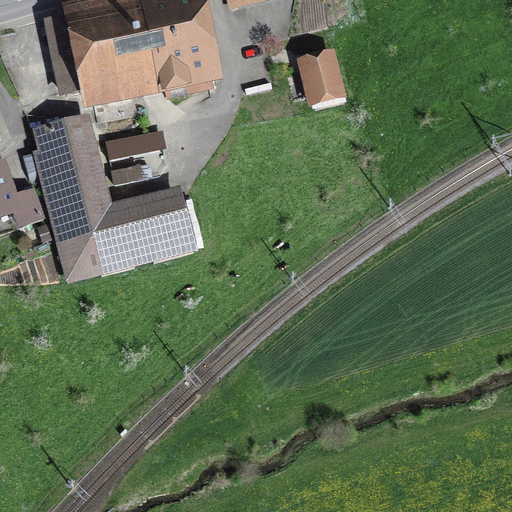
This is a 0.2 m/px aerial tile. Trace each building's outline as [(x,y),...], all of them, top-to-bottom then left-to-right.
[(206,72),(208,72),(193,0),(176,0),(48,27),(62,95),(90,89),(94,107),(144,96),(142,86),(163,81),(167,99),(210,90),(206,72)] [(328,69),(308,74),(314,99),(334,94),(328,69)] [(37,156),(68,280),(191,249),(180,205),(101,225),(75,125),(38,134),(43,155),(37,156)] [(162,146),(160,133),(106,144),(108,157),(162,146)] [(0,235),(42,221),(33,193),(11,201),(0,169),(0,235)]
